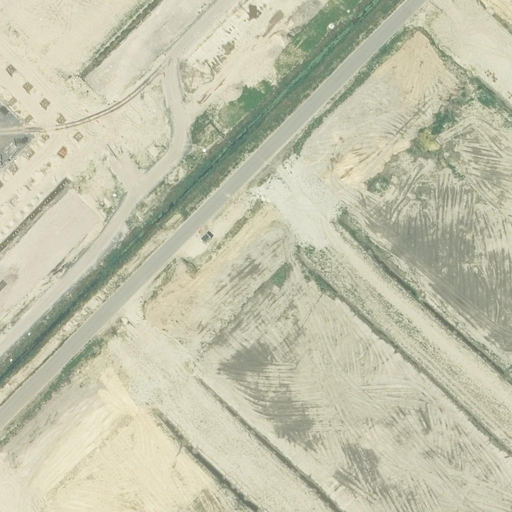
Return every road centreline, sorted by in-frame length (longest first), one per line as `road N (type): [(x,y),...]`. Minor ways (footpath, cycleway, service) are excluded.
road 1 (unclassified): [(418,0),(0,419)]
road 2 (track): [(265,153),(381,294),(511,410)]
road 3 (track): [(316,511),(106,312)]
